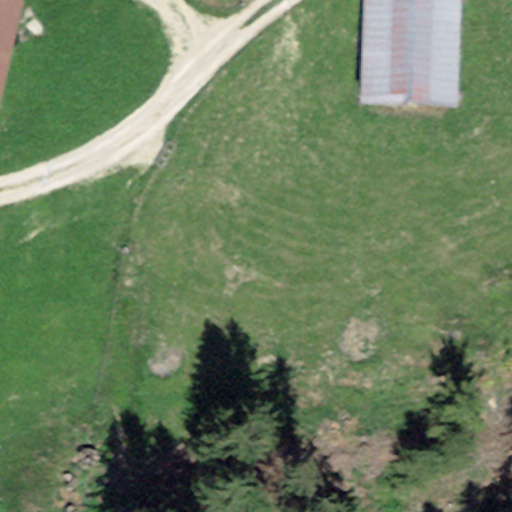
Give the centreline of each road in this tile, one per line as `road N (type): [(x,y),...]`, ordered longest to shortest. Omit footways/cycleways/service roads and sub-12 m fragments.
road 1 (track): [(190,81),(123,144),(0,180)]
road 2 (track): [(282,0),(190,81)]
